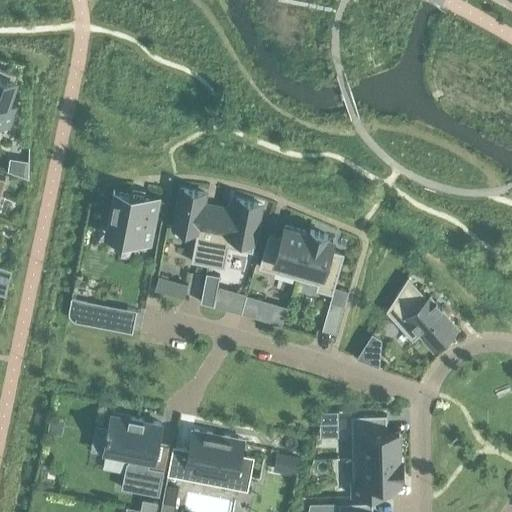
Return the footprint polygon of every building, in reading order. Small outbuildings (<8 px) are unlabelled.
[(0,118),(7,120),(13,101),(6,99),(15,75),(0,69),(0,118)] [(180,189),(172,229),(197,235),(191,264),(208,267),(212,243),(220,205),(204,202),(205,194),(180,189)] [(113,191),(106,229),(123,233),(126,233),(125,239),(145,243),(150,244),(159,197),(134,192),(133,195),(113,191)] [(212,243),(208,267),(222,270),(227,246),(251,251),(252,246),(261,206),(236,200),(234,208),(220,205),(212,243)] [(269,231),(258,270),(272,274),(296,281),(298,272),(310,230),(286,224),(283,235),(269,231)] [(298,272),(296,281),(319,287),(318,291),(332,295),(333,291),(334,287),(344,253),(330,249),(333,239),(328,238),(328,236),(310,230),(298,272)] [(0,267),(0,280),(9,282),(12,270),(0,267)] [(206,273),(201,301),(214,304),(219,276),(206,273)] [(159,276),(155,289),(183,297),(187,284),(159,276)] [(408,277),(386,311),(391,316),(396,322),(411,339),(416,333),(431,350),(458,327),(430,295),(426,298),(420,290),(408,277)] [(0,280),(0,292),(7,294),(9,282),(0,280)] [(333,294),(322,331),(336,334),(344,305),(345,305),(349,291),(335,287),(333,294)] [(69,310),(69,312),(70,314),(70,316),(72,318),(73,320),(75,321),(77,322),(78,322),(111,328),(115,311),(71,303),(72,298),(71,303),(71,304),(69,310)] [(322,412),(319,427),(338,427),(338,412),(322,412)] [(108,436),(105,453),(129,458),(128,460),(127,460),(122,488),(159,495),(165,470),(150,467),(155,441),(158,442),(162,423),(113,415),(109,431),(108,431),(107,436),(108,436)] [(387,415),(352,415),(352,456),(400,455),(400,432),(387,432),(387,415)] [(173,446),(168,474),(215,483),(218,471),(238,475),(245,440),(193,430),(189,449),(173,446)] [(277,453),(274,472),(294,476),(298,457),(277,453)] [(400,455),(352,456),(353,496),(388,495),(388,482),(401,482),(401,476),(403,476),(402,457),(400,457),(400,455)] [(209,511),(214,486),(180,480),(173,511),(209,511)] [(166,485),(162,502),(174,505),(178,487),(166,485)] [(300,511),(302,510),(283,498),(274,511),(300,511)] [(143,500),(141,510),(142,510),(153,511),(155,511),(158,503),(143,500)] [(373,511),(373,502),(339,503),(339,511),(373,511)] [(310,503),(308,511),(335,511),(335,503),(310,503)]
